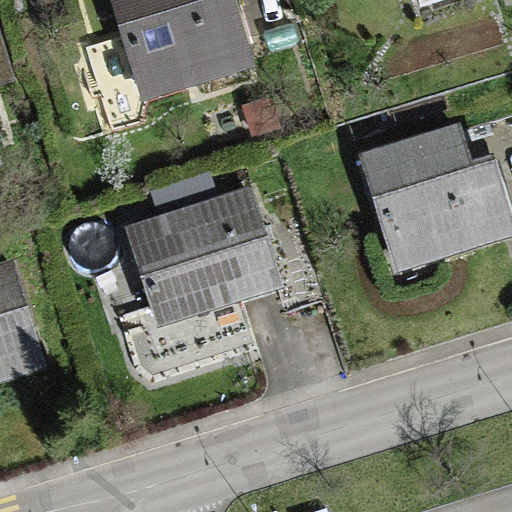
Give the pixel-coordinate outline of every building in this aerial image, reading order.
[(246,0),(105,0),(135,118),(268,85),(246,0)] [(511,0),(415,0),(423,26),(511,0)] [(0,60),(0,161),(26,155),(0,60)] [(511,245),(475,124),(356,159),(394,285),(511,250),(511,245)] [(263,196),(114,236),(144,347),(293,308),(263,196)] [(23,265),(0,271),(0,398),(58,382),(23,265)]
